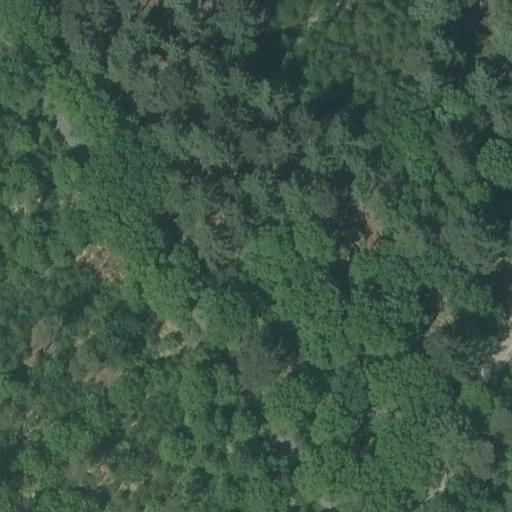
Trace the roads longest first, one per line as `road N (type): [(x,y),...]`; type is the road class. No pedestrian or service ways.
road 1 (track): [(331,511),(0,36)]
road 2 (track): [(344,0),(96,177)]
road 3 (track): [(388,511),(511,317)]
